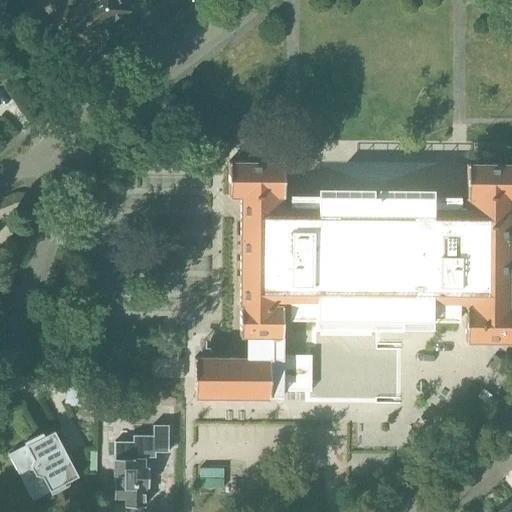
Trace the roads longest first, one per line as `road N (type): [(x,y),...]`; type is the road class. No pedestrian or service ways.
road 1 (residential): [(0,353),(51,209),(55,171),(44,151)]
road 2 (residential): [(81,125),(248,0)]
road 3 (residential): [(81,125),(0,24)]
